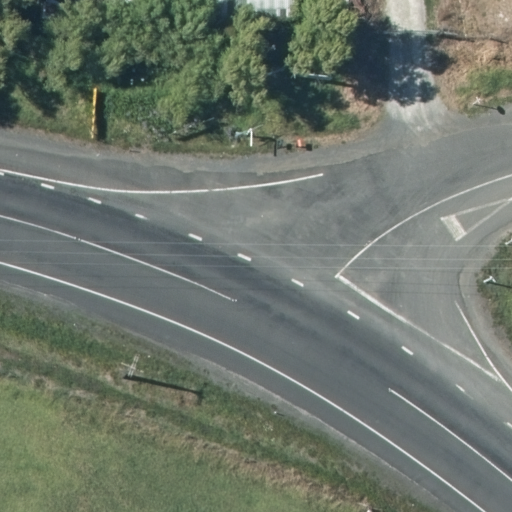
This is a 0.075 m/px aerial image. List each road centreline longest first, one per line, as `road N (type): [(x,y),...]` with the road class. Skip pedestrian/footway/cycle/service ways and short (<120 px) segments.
road 1 (unclassified): [(311,337),(343,275),(389,231),(474,185),(511,175)]
road 2 (tertiary): [(511,478),(311,337)]
road 3 (tertiary): [(311,337),(143,263)]
road 4 (tertiary): [(0,216),(143,263)]
